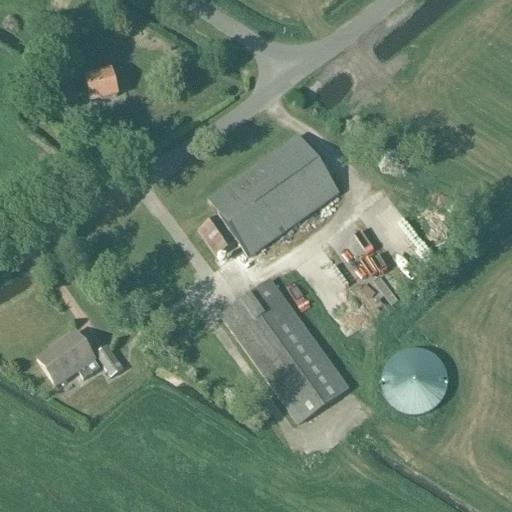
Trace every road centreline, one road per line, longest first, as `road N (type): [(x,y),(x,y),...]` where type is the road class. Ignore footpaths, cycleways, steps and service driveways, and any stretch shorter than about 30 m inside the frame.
road 1 (unclassified): [(0,278),(290,69)]
road 2 (unclassified): [(290,69),(182,0)]
road 3 (unclassified): [(290,69),(388,0)]
